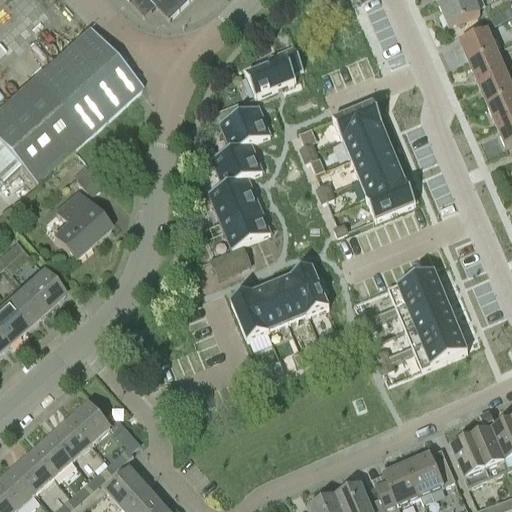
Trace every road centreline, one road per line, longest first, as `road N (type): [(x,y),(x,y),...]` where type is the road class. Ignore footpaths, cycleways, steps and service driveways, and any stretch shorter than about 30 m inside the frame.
road 1 (residential): [(421,57),(290,114),(282,153),(335,282),(474,222)]
road 2 (residential): [(85,349),(126,312),(148,259),(175,75)]
road 3 (residential): [(511,391),(263,498),(247,511)]
road 4 (residential): [(202,511),(163,467),(160,437),(85,349)]
road 5 (residential): [(421,57),(439,135),(474,222)]
